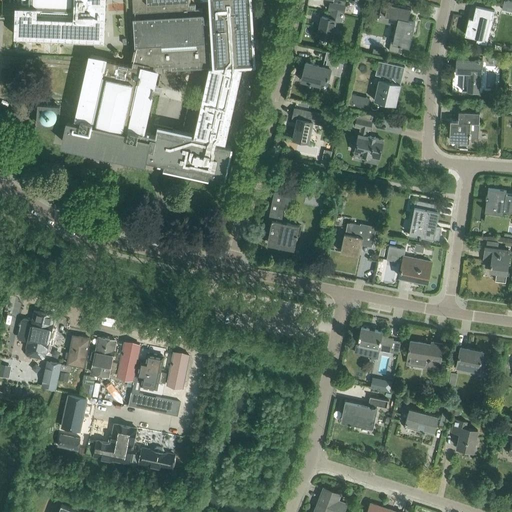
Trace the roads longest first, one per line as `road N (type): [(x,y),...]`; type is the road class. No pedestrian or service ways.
road 1 (residential): [(232,268),(297,0)]
road 2 (residential): [(196,349),(76,320),(93,234)]
road 3 (residential): [(446,0),(427,141),(435,162),(468,165)]
road 4 (residential): [(98,407),(185,425),(202,350),(196,349)]
road 5 (residential): [(311,460),(345,292)]
road 6 (residential): [(471,511),(311,460)]
road 7 (residential): [(447,312),(468,165)]
road 8 (tertiary): [(213,264),(93,234)]
